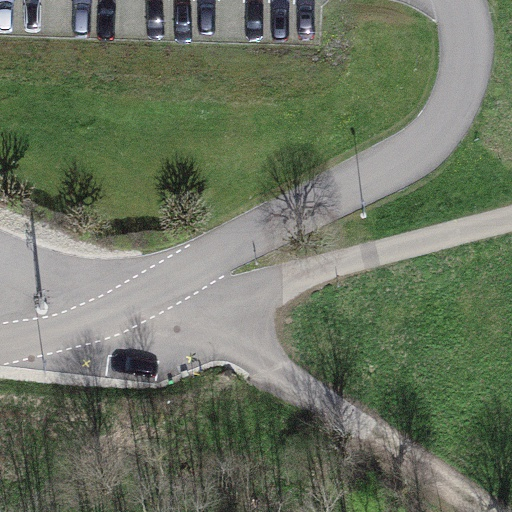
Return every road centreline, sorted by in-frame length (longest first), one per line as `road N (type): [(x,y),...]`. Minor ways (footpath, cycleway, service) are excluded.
road 1 (track): [(146,296),(259,356),(475,511)]
road 2 (unclassified): [(146,296),(0,338)]
